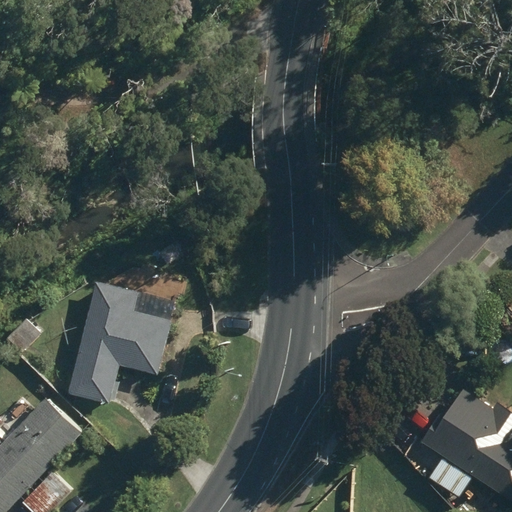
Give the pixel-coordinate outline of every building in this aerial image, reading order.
[(81,393),(122,403),(131,365),(171,375),(183,322),(145,313),(149,293),(111,284),(102,304),(81,393)] [(18,333),(36,350),(52,334),(34,316),(18,333)] [(422,441),(511,499),(511,410),(498,401),(493,408),(458,386),(422,441)] [(0,458),(0,511),(18,511),(94,434),(58,399),(0,458)] [(32,503),(41,511),(61,511),(81,491),(62,472),(32,503)]
